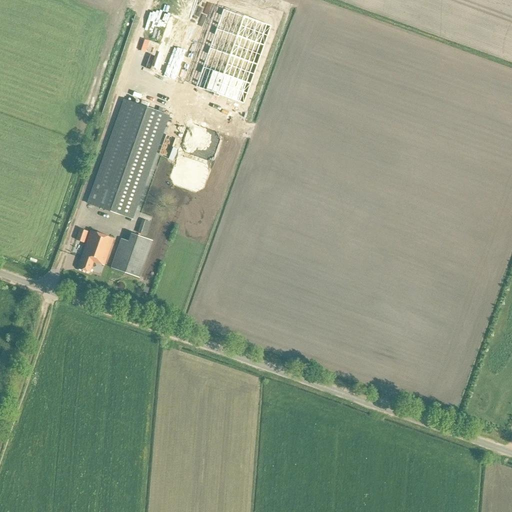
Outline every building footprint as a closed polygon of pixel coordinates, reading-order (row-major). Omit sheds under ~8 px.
[(224,10),(196,88),(244,105),(272,27),(224,10)] [(87,204),(132,220),(169,116),(124,100),(87,204)] [(143,219),(139,232),(148,235),(152,221),(143,219)] [(84,243),(88,232),(80,229),(76,240),(84,243)] [(104,266),(114,240),(91,232),(78,269),(90,273),(94,262),(103,265),(103,266),(104,266)] [(140,279),(153,241),(132,233),(129,241),(121,239),(111,269),(140,279)]
